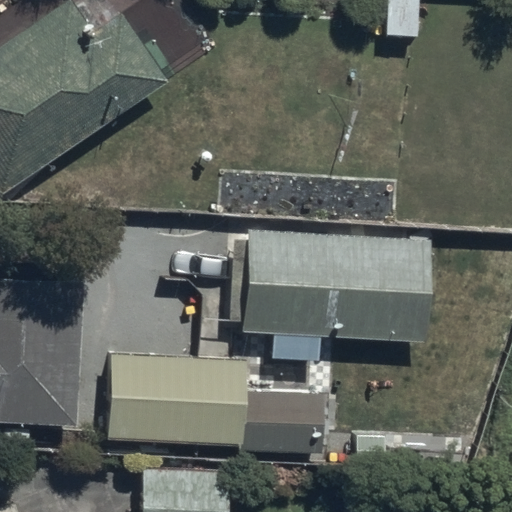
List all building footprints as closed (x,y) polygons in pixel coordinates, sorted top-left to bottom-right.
[(0,176),(167,70),(121,0),(36,0),(0,23),(0,176)] [(240,212),(236,315),(421,322),(425,220),(240,212)] [(0,402),(68,405),(74,262),(0,259),(0,402)] [(195,287),(165,286),(162,353),(103,353),(99,434),(231,440),(231,447),(313,451),(316,393),(235,389),(237,358),(192,356),(195,287)] [(218,511),(219,468),(131,470),(130,511),(218,511)] [(0,485),(0,511),(19,511),(8,482),(0,485)]
